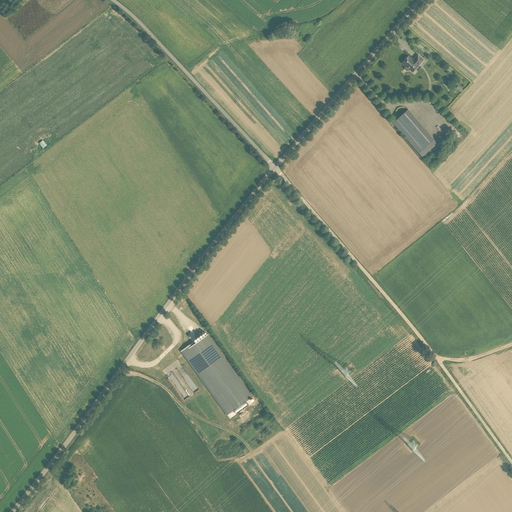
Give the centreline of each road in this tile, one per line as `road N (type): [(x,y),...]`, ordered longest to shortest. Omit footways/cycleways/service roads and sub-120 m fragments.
road 1 (unclassified): [(9,511),(272,164)]
road 2 (unclassified): [(511,464),(437,359),(272,164)]
road 3 (unclassified): [(272,164),(112,0)]
road 4 (unclassified): [(272,164),(418,0)]
